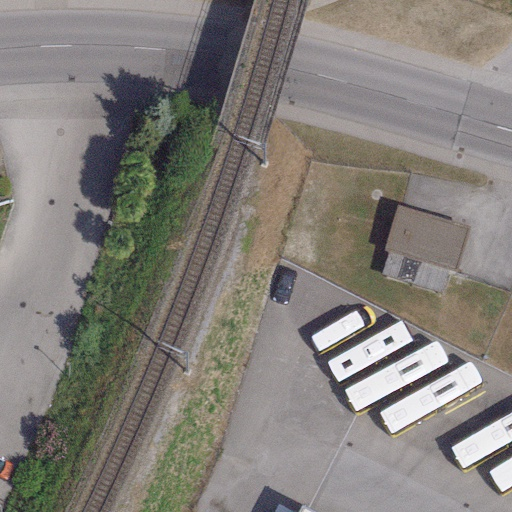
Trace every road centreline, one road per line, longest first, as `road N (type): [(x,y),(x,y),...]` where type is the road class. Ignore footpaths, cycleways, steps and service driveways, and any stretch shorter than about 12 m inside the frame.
road 1 (tertiary): [(0,47),(133,47),(230,59),(511,131)]
road 2 (unknown): [(31,350),(53,293),(92,46)]
road 3 (unknown): [(300,492),(325,458),(454,511)]
